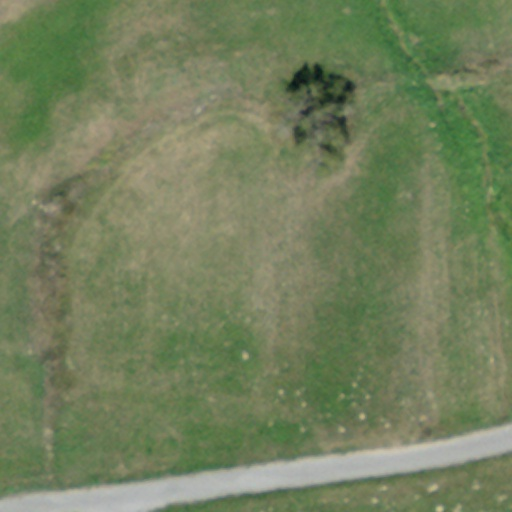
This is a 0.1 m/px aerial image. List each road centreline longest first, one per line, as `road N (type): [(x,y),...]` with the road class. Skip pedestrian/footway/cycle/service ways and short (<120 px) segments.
road 1 (track): [(511,413),(353,442),(122,462)]
road 2 (track): [(122,462),(44,471),(0,489)]
